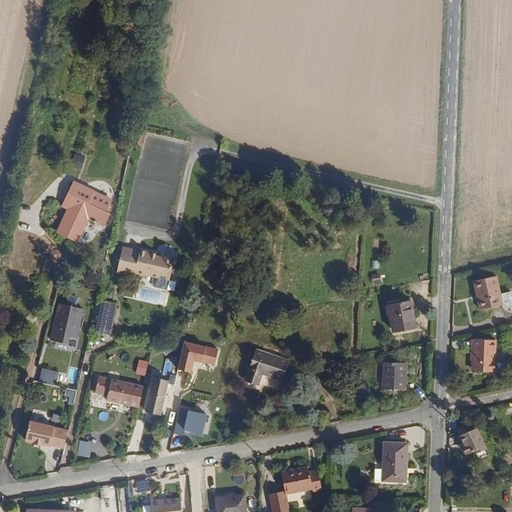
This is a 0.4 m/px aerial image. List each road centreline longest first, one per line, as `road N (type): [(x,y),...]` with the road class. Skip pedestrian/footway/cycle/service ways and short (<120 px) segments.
road 1 (residential): [(440,410),(0,492)]
road 2 (unknown): [(446,199),(196,131)]
road 3 (residential): [(446,199),(440,410)]
road 4 (unclassified): [(452,0),(446,199)]
road 5 (unknown): [(51,289),(0,481)]
